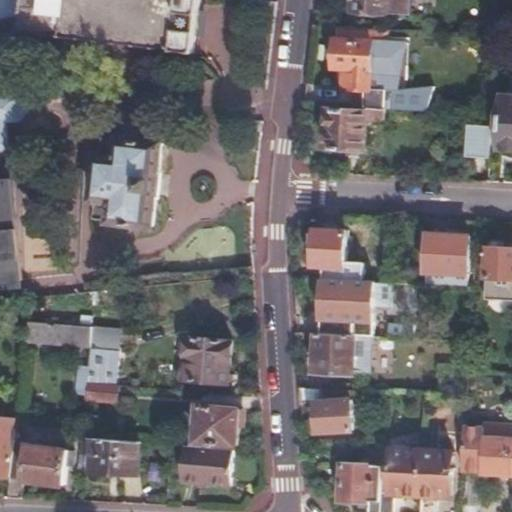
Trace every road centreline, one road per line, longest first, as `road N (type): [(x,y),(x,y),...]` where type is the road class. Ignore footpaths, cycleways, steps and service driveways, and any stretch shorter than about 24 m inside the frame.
road 1 (residential): [(276,193),(269,388),(294,511)]
road 2 (residential): [(276,193),(511,199)]
road 3 (residential): [(293,0),(276,193)]
